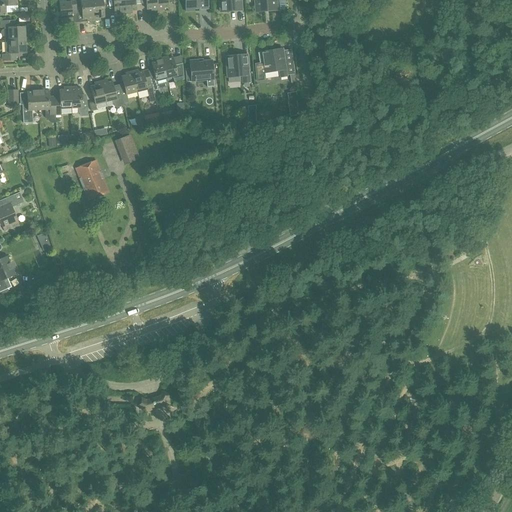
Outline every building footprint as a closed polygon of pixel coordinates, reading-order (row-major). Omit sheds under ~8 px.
[(0,0),(0,13),(5,13),(5,6),(15,5),(14,0),(0,0)] [(75,4),(74,0),(66,0),(66,3),(58,3),(60,24),(67,24),(67,21),(72,21),(71,14),(77,14),(76,4),(75,4)] [(81,0),(74,0),(75,4),(76,4),(80,4),(81,20),(86,20),(86,22),(93,21),(91,0),(81,1),(81,0)] [(91,0),(92,0),(91,0),(93,21),(100,21),(100,18),(104,18),(102,0),(91,0)] [(112,0),(114,13),(118,13),(119,15),(125,15),(123,0),(112,0)] [(123,0),(125,15),(132,14),(131,12),(136,11),(134,0),(123,0)] [(144,0),(146,10),(150,10),(151,12),(157,11),(156,0),(144,0)] [(156,0),(157,11),(164,11),(163,8),(168,8),(167,0),(156,0)] [(184,0),(185,12),(194,11),(194,10),(207,9),(206,0),(184,0)] [(218,0),(219,12),(242,11),(240,0),(218,0)] [(253,0),(255,12),(277,10),(276,0),(253,0)] [(4,36),(4,41),(25,40),(25,27),(15,27),(14,21),(0,21),(0,28),(4,28),(4,29),(3,29),(2,30),(1,31),(1,32),(1,33),(1,34),(1,35),(2,35),(2,36),(3,36),(4,36)] [(1,54),(2,61),(15,61),(15,54),(26,54),(25,40),(4,41),(5,54),(1,54)] [(288,75),(293,74),(291,49),(283,50),(282,49),(260,52),(262,62),(261,62),(254,63),(255,81),(264,80),(263,74),(278,72),(279,78),(288,76),(288,75)] [(241,77),(242,83),(250,83),(247,55),(225,57),(227,79),(241,77)] [(168,56),(162,58),(167,79),(173,77),(174,82),(184,79),(182,63),(175,65),(173,58),(168,59),(168,56)] [(160,80),(167,79),(162,58),(155,60),(155,62),(151,63),(153,73),(149,74),(151,82),(155,97),(157,97),(156,93),(160,92),(162,89),(160,80)] [(198,62),(198,60),(189,61),(190,68),(185,69),(187,82),(191,82),(206,81),(207,87),(214,86),(212,60),(198,62)] [(138,70),(131,71),(137,92),(138,97),(148,94),(150,102),(156,101),(155,97),(151,82),(149,74),(148,72),(143,73),(143,71),(138,72),(138,70)] [(123,83),(118,85),(123,104),(128,102),(126,95),(137,92),(131,71),(125,73),(125,76),(121,77),(123,83)] [(426,91),(439,91),(439,77),(426,77),(426,91)] [(100,82),(105,102),(111,101),(113,106),(116,108),(123,106),(123,104),(118,85),(113,86),(112,81),(107,82),(107,80),(100,82)] [(89,103),(91,111),(97,110),(95,105),(105,102),(100,82),(94,83),(94,86),(90,87),(94,102),(89,103)] [(59,96),(55,96),(56,116),(61,116),(61,109),(71,108),(70,87),(63,87),(63,90),(59,90),(59,96)] [(70,87),(71,108),(77,108),(78,114),(80,116),(88,116),(88,113),(87,105),(86,94),(82,94),(81,89),(76,89),(76,87),(70,87)] [(8,90),(8,107),(18,107),(17,89),(8,90)] [(22,117),(23,123),(33,123),(32,111),(39,110),(38,89),(31,89),(31,92),(26,92),(27,108),(22,108),(22,117)] [(38,89),(39,110),(45,110),(46,116),(46,119),(50,123),(55,123),(55,116),(56,116),(55,96),(49,96),(49,91),(44,91),(44,89),(38,89)] [(297,92),(289,93),(292,116),(300,115),(297,92)] [(255,105),(248,106),(249,123),(257,124),(255,105)] [(134,144),(130,135),(116,141),(117,144),(125,165),(139,159),(134,144)] [(48,140),(49,149),(57,148),(56,139),(48,140)] [(25,147),(22,150),(26,155),(30,152),(25,147)] [(12,168),(22,164),(19,157),(9,161),(12,168)] [(75,168),(88,201),(109,192),(96,159),(75,168)] [(13,195),(7,197),(10,204),(0,208),(0,225),(2,225),(5,231),(12,228),(12,226),(17,224),(18,226),(20,225),(17,219),(16,219),(11,207),(24,202),(20,192),(13,195)] [(44,233),(38,235),(40,241),(47,238),(44,233)] [(0,292),(7,289),(3,280),(14,275),(6,257),(0,259),(0,292)] [(141,409),(143,413),(157,409),(171,404),(170,400),(173,395),(163,390),(160,395),(153,397),(146,399),(141,396),(136,407),(141,409)]
